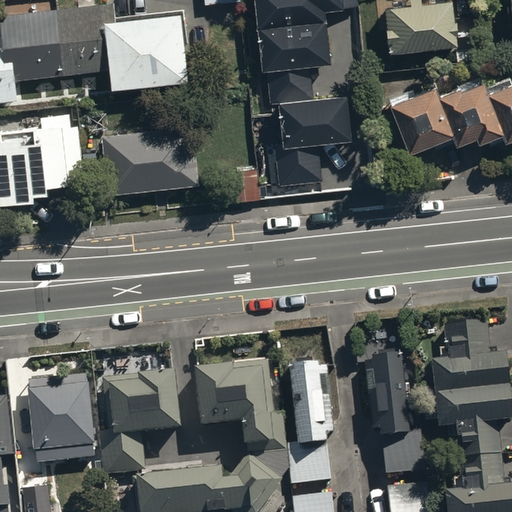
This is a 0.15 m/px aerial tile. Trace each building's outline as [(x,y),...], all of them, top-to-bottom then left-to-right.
[(340,0),(249,0),(251,25),(342,19),(340,0)] [(445,0),(387,2),(389,49),(455,46),(453,0),(445,0)] [(112,7),(0,17),(0,106),(18,105),(16,84),(109,76),(110,96),(188,89),(182,20),(113,26),(112,7)] [(256,27),(259,94),(300,92),(299,65),(321,64),(320,24),(256,27)] [(511,81),(484,93),(506,144),(511,141),(511,81)] [(437,99),(459,150),(499,133),(477,82),(437,99)] [(386,103),(407,152),(451,134),(430,85),(386,103)] [(344,93),(276,98),(283,179),(317,176),(314,142),(348,139),(344,93)] [(186,124),(99,135),(107,196),(193,184),(186,124)] [(75,137),(0,139),(0,201),(77,198),(75,137)] [(227,172),(228,205),(259,204),(257,171),(255,171),(255,166),(236,167),(236,172),(227,172)] [(490,352),(487,323),(445,327),(448,352),(439,353),(440,363),(434,364),(442,432),(456,431),(461,482),(453,483),(455,490),(447,491),(448,511),(511,511),(511,485),(510,486),(509,481),(505,482),(499,425),(511,424),(504,355),(497,355),(496,352),(490,352)] [(401,353),(372,357),(373,363),(365,363),(373,432),(380,431),(386,478),(425,473),(420,431),(410,432),(401,353)] [(320,363),(291,366),(292,371),(289,371),(298,447),(287,448),(292,485),(329,480),(324,435),(334,434),(326,365),(320,365),(320,363)] [(232,373),(194,376),(200,433),(242,429),(245,450),(270,448),(271,454),(284,452),(281,416),(271,417),(266,367),(232,370),(232,373)] [(82,373),(28,380),(30,396),(26,396),(33,456),(36,456),(38,464),(93,458),(92,450),(96,450),(88,388),(84,388),(82,373)] [(140,378),(103,381),(109,435),(103,436),(107,474),(144,470),(140,436),(181,432),(176,379),(140,383),(140,378)] [(0,511),(7,511),(2,460),(15,458),(9,397),(0,398),(0,511)] [(254,511),(286,476),(284,455),(247,458),(228,483),(222,484),(221,475),(137,484),(139,511),(254,511)] [(388,511),(429,511),(425,476),(385,480),(388,511)] [(51,511),(48,485),(23,488),(25,511),(51,511)] [(333,511),(331,490),(291,495),(293,511),(333,511)]
